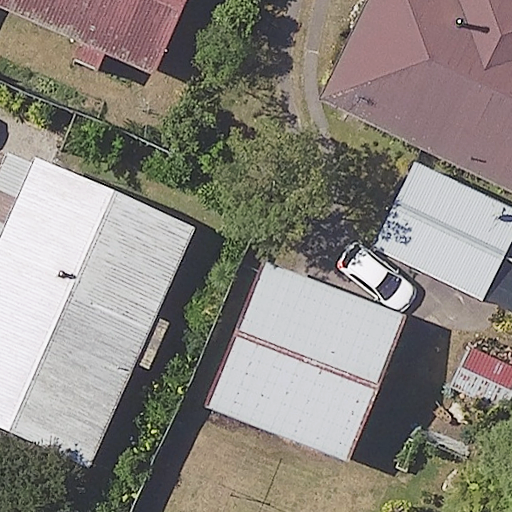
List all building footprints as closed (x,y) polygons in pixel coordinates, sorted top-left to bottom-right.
[(177,0),(0,0),(151,63),(177,0)] [(511,0),(374,0),(327,103),(511,187),(511,0)] [(0,418),(97,459),(197,216),(13,140),(0,170),(0,418)] [(511,225),(511,202),(414,156),(373,242),(480,292),(511,225)] [(402,308),(259,254),(204,399),(347,453),(402,308)]
